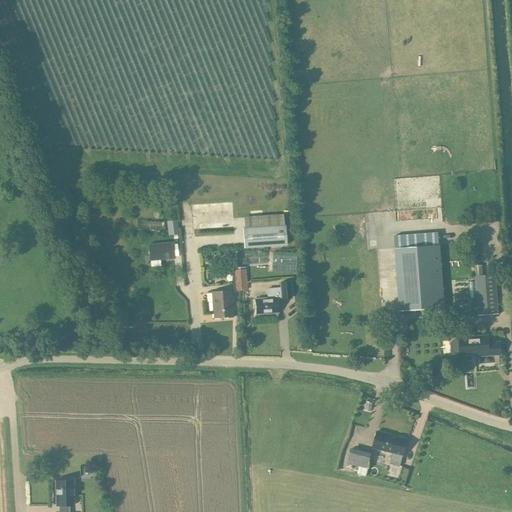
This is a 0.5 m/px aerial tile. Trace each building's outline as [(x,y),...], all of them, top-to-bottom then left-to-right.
[(244,248),(287,245),(285,225),(284,225),(283,214),(243,217),(244,228),(243,228),(244,248)] [(439,231),(393,234),(399,312),(445,308),(439,231)] [(173,242),(149,244),(150,260),(174,258),(173,242)] [(273,251),(273,271),(296,271),(297,252),(273,251)] [(481,265),(473,266),(474,275),(478,315),(498,314),(495,274),(482,275),(481,265)] [(245,269),(234,270),(235,290),(246,289),(245,269)] [(281,299),(291,298),(290,282),(280,283),(280,288),(267,289),(268,298),(255,299),(256,314),(277,313),(276,298),(281,298),(281,299)] [(230,290),(212,292),(213,302),(208,302),(209,311),(213,311),(214,318),(232,317),(231,310),(236,310),(234,295),(230,296),(230,290)] [(488,336),(459,338),(459,340),(452,341),(450,343),(451,352),(453,354),(460,353),(460,355),(480,354),(480,356),(501,354),(500,342),(488,343),(488,336)] [(61,351),(61,342),(53,341),(53,351),(61,351)] [(377,431),(373,448),(392,453),(390,463),(400,466),(402,455),(403,456),(407,439),(397,436),(397,438),(386,436),(387,434),(377,431)] [(350,450),(347,463),(359,466),(357,474),(365,476),(368,468),(371,455),(350,450)] [(69,511),(70,506),(74,506),(73,481),(56,481),(56,506),(63,506),(62,511),(69,511)]
